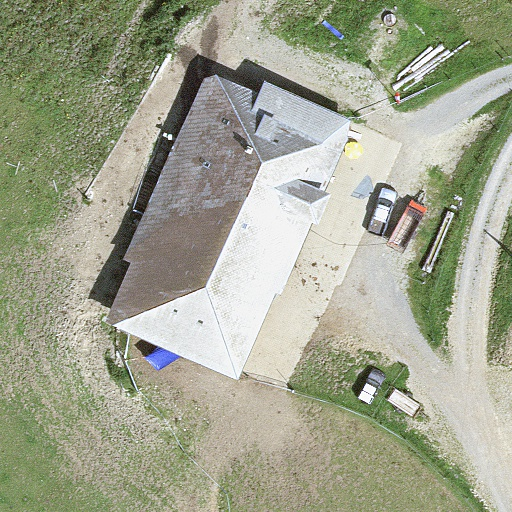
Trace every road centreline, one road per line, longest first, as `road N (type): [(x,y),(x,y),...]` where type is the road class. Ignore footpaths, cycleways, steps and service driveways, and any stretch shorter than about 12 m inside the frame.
road 1 (track): [(511,162),(485,230),(471,304),(468,416),(511,502)]
road 2 (track): [(511,77),(407,135),(247,38),(247,0)]
road 3 (track): [(377,256),(331,269),(314,285),(210,456),(199,511)]
road 4 (track): [(468,416),(417,356),(382,294),(383,212),(407,135)]
